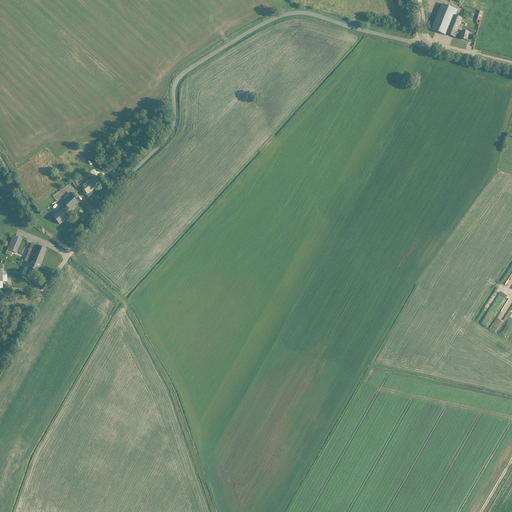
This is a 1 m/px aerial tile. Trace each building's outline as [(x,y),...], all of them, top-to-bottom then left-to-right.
[(432,30),(445,35),(446,34),(453,15),(454,12),(441,7),(432,30)] [(453,15),(446,34),(455,38),(456,35),(461,36),(460,39),(467,40),(468,35),(469,36),(469,33),(462,31),(462,33),(458,32),(463,19),(453,15)] [(90,177),(81,184),(80,184),(85,190),(88,194),(91,191),(97,186),(94,182),(92,179),(90,177)] [(64,207),(53,216),(60,224),(73,214),(70,210),(78,202),(72,196),(61,204),(64,207)] [(7,249),(13,252),(12,253),(15,255),(16,253),(19,245),(20,245),(22,239),(13,235),(7,249)] [(30,265),(28,269),(25,277),(28,278),(33,280),(38,268),(46,249),(31,243),(24,261),(30,263),(30,265)]
